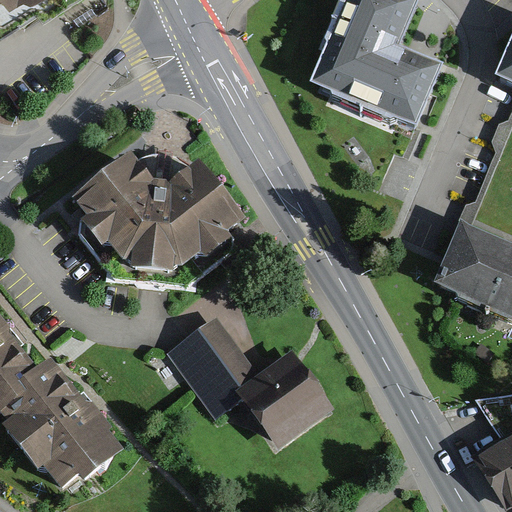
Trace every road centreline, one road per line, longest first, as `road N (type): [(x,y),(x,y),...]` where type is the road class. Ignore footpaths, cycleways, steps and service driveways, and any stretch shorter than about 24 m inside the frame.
road 1 (secondary): [(191,25),(469,511)]
road 2 (residential): [(460,0),(485,49),(479,90),(421,240)]
road 3 (residential): [(191,25),(2,178)]
